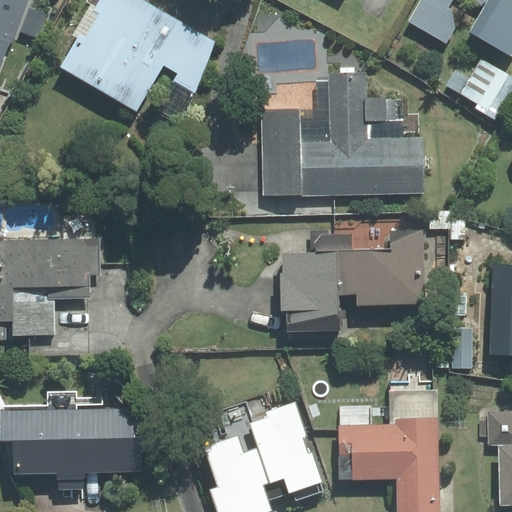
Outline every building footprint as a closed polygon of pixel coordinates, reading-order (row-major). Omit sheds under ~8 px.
[(0,0),(0,75),(26,0),(0,0)] [(217,42),(147,0),(87,0),(94,4),(75,34),(80,37),(64,64),(138,110),(165,67),(177,74),(175,78),(196,91),(217,42)] [(511,0),(419,0),(408,22),(449,44),(472,0),(476,0),(486,5),(472,32),(511,53),(511,0)] [(511,89),(511,79),(479,59),(468,77),(452,67),(443,82),(496,115),(511,89)] [(370,68),(332,68),(329,140),(305,139),(306,110),(266,109),(263,197),(427,197),(427,139),(386,139),(386,98),(370,98),(370,68)] [(426,305),(424,222),(388,222),(388,245),(357,245),(357,233),(320,233),(320,249),(285,249),(285,309),(290,309),(290,331),(344,331),(344,293),(358,293),(358,305),(426,305)] [(103,239),(0,233),(0,339),(9,340),(10,320),(14,320),(13,335),(58,337),(60,300),(90,302),(92,275),(101,275),(103,239)] [(511,259),(493,259),(490,354),(511,354),(511,259)] [(340,406),(341,422),(342,459),(351,459),(351,479),(398,478),(398,511),(442,511),(439,388),(393,389),(393,380),(376,380),(377,401),(391,401),(391,423),(373,423),(373,405),(340,406)] [(136,408),(3,403),(2,441),(18,442),(17,468),(143,473),(145,436),(135,435),(136,408)] [(242,436),(197,450),(217,511),(267,511),(277,509),(269,485),(286,479),(291,491),(327,479),(301,403),(256,419),(265,446),(248,452),(242,436)] [(511,409),(480,408),(479,437),(490,438),(490,442),(501,442),(500,505),(511,505),(511,409)]
